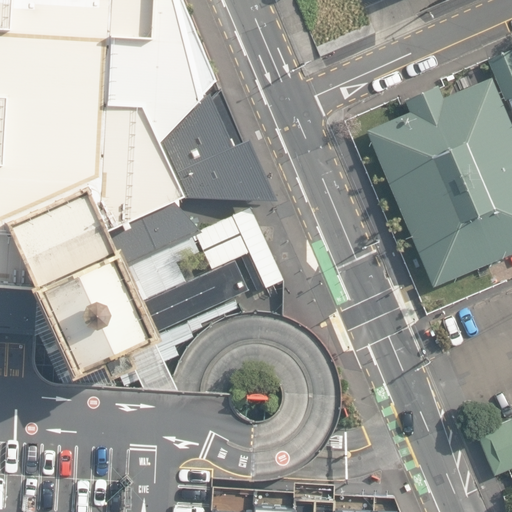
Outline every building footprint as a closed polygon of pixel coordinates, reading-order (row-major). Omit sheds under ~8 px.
[(37,280),(9,218),(91,181),(119,243),(123,241),(133,263),(204,231),(179,204),(179,200),(185,197),(203,198),(203,200),(277,203),(249,142),(245,143),(216,82),(217,80),(183,0),(0,0),(0,331),(37,334),(37,327),(38,284),(35,285),(33,282),(37,280)] [(365,130),(431,287),(511,252),(511,126),(491,77),(443,98),(438,86),(403,101),(408,112),(365,130)] [(91,181),(9,218),(37,280),(33,282),(35,285),(38,284),(76,369),(74,370),(76,374),(107,360),(113,373),(132,364),(140,361),(134,347),(154,339),(166,333),(163,327),(149,299),(133,263),(123,241),(119,243),(91,181)] [(149,299),(163,327),(248,291),(235,261),(149,299)] [(37,327),(62,382),(118,386),(113,373),(107,360),(76,374),(74,370),(76,369),(38,284),(37,327)] [(173,378),(154,339),(134,347),(140,361),(132,364),(144,388),(179,390),(173,378)] [(511,467),(511,417),(475,432),(492,475),(511,467)] [(403,511),(388,481),(219,484),(216,511),(403,511)]
